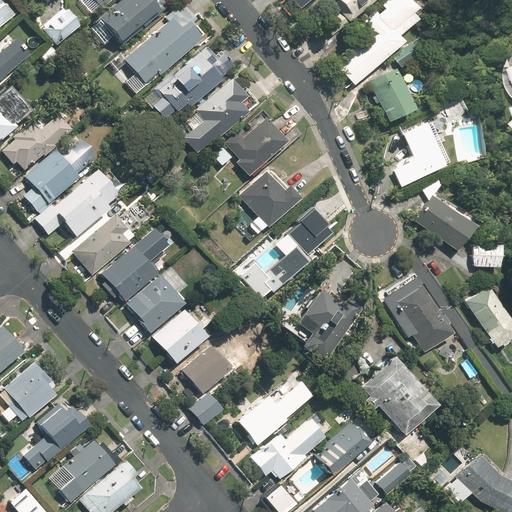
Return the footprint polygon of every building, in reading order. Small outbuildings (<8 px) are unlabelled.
[(156,0),(117,0),(86,28),(100,45),(109,37),(117,47),(159,10),(155,6),(159,3),(156,0)] [(89,0),(98,9),(108,0),(89,0)] [(322,0),(336,16),(321,28),(329,36),(371,0),(322,0)] [(349,86),(397,42),(394,39),(413,21),(407,13),(412,9),(403,0),(392,0),(391,1),(389,0),(384,0),(378,6),(380,9),(375,14),(371,10),(353,26),(364,37),(331,67),(349,86)] [(0,25),(12,15),(0,1),(0,25)] [(179,5),(121,58),(117,53),(105,64),(132,94),(153,75),(155,76),(200,35),(188,22),(192,19),(179,5)] [(60,7),(38,28),(53,45),(76,24),(60,7)] [(0,78),(26,55),(12,39),(0,49),(0,78)] [(409,42),(388,56),(396,68),(417,54),(409,42)] [(197,50),(169,76),(166,73),(141,97),(162,119),(179,103),(186,110),(232,67),(217,52),(207,61),(197,50)] [(401,79),(395,82),(390,71),(364,83),(381,123),(408,112),(399,92),(406,89),(401,79)] [(226,80),(190,109),(193,113),(183,122),(190,129),(179,138),(191,153),(213,136),(214,138),(255,104),(241,87),(236,91),(226,80)] [(4,86),(0,88),(0,136),(10,129),(7,125),(25,110),(4,86)] [(21,170),(78,118),(65,103),(35,130),(26,120),(7,137),(10,140),(0,149),(0,154),(9,164),(13,161),(21,170)] [(396,134),(407,156),(400,158),(403,164),(389,170),(398,188),(445,165),(434,142),(444,137),(434,116),(396,134)] [(261,119),(239,138),(233,132),(220,145),(234,160),(231,162),(244,176),(282,141),(261,119)] [(23,202),(19,206),(26,213),(31,209),(36,214),(39,212),(75,179),(72,175),(94,155),(78,137),(55,157),(50,151),(21,177),(31,188),(20,198),(23,202)] [(216,145),(206,154),(217,167),(227,157),(216,145)] [(115,194),(90,166),(39,212),(48,222),(53,217),(71,238),(104,209),(101,206),(115,194)] [(267,167),(235,195),(255,216),(245,225),(254,235),(295,199),(267,167)] [(468,220),(432,194),(439,184),(433,180),(417,191),(424,196),(407,220),(451,251),(468,227),(465,225),(468,220)] [(240,276),(261,300),(273,290),(275,292),(310,262),(305,256),(331,233),(325,227),(329,225),(314,208),(299,221),(301,223),(276,244),(286,255),(266,273),(257,262),(240,276)] [(68,252),(88,276),(132,240),(124,230),(111,215),(68,252)] [(95,275),(118,303),(154,273),(145,263),(158,252),(160,254),(173,243),(161,228),(156,232),(152,228),(95,275)] [(494,245),(468,244),(468,248),(462,248),(462,257),(467,257),(467,268),(493,269),(494,245)] [(165,267),(122,305),(144,335),(179,304),(176,301),(179,298),(174,292),(185,282),(171,267),(168,270),(165,267)] [(448,334),(411,276),(378,297),(404,338),(410,334),(421,351),(448,334)] [(458,302),(490,348),(495,345),(497,348),(511,337),(511,332),(492,303),(500,297),(491,283),(482,289),(480,287),(458,302)] [(295,321),(289,317),(291,314),(277,305),(267,320),(301,342),(297,348),(320,363),(351,314),(315,291),(295,321)] [(179,310),(146,338),(170,365),(203,337),(198,331),(215,316),(200,298),(182,314),(179,310)] [(0,327),(0,367),(20,350),(0,327)] [(197,353),(176,370),(198,397),(217,382),(214,379),(237,360),(220,339),(207,349),(202,343),(194,349),(197,353)] [(432,408),(387,357),(352,387),(362,399),(359,402),(367,411),(372,407),(398,437),(432,408)] [(29,362),(0,386),(0,401),(17,422),(24,417),(25,418),(55,393),(29,362)] [(295,368),(231,422),(252,446),(308,399),(304,394),(308,390),(303,384),(306,381),(295,368)] [(19,456),(32,471),(83,425),(65,405),(58,411),(53,404),(30,424),(41,436),(19,456)] [(278,441),(272,434),(244,459),(260,477),(266,471),(274,480),(320,438),(303,419),(278,441)] [(348,420),(309,455),(328,476),(367,441),(348,420)] [(66,458),(43,478),(65,503),(114,461),(104,450),(103,452),(89,436),(77,447),(75,445),(63,455),(66,458)] [(461,444),(452,453),(461,463),(450,474),(451,475),(480,507),(492,511),(511,511),(511,485),(493,477),(474,455),(472,457),(461,444)] [(120,461),(75,500),(86,511),(110,511),(119,504),(122,507),(131,499),(128,495),(135,488),(126,478),(131,473),(120,461)] [(394,463),(371,483),(383,496),(406,477),(394,463)] [(306,510),(307,511),(358,511),(368,503),(365,501),(373,495),(359,479),(352,486),(344,476),(306,510)] [(275,486),(259,500),(269,511),(286,511),(293,506),(275,486)] [(12,511),(41,511),(22,490),(6,505),(12,511)] [(399,511),(389,500),(381,507),(377,503),(366,511),(399,511)]
